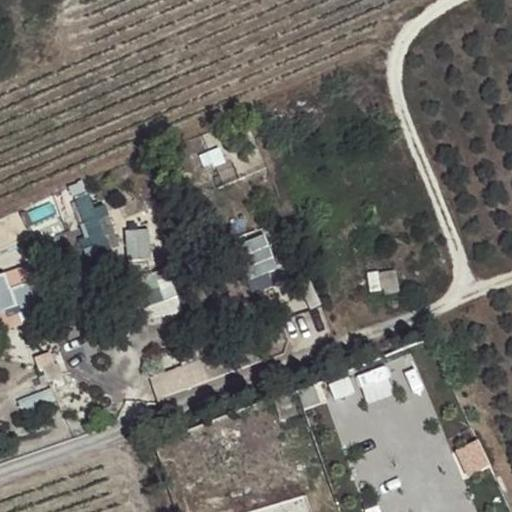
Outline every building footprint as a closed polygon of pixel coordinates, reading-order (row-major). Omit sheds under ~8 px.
[(95,255),(117,248),(97,188),(75,195),(95,255)] [(127,231),(132,261),(164,257),(159,226),(127,231)] [(239,240),(251,291),(281,284),(270,233),(239,240)] [(22,305),(0,313),(0,331),(56,309),(36,261),(9,272),(22,305)] [(149,317),(185,306),(172,264),(136,276),(149,317)] [(0,310),(17,305),(7,271),(0,273),(0,310)] [(470,475),(494,464),(481,437),(457,448),(470,475)]
